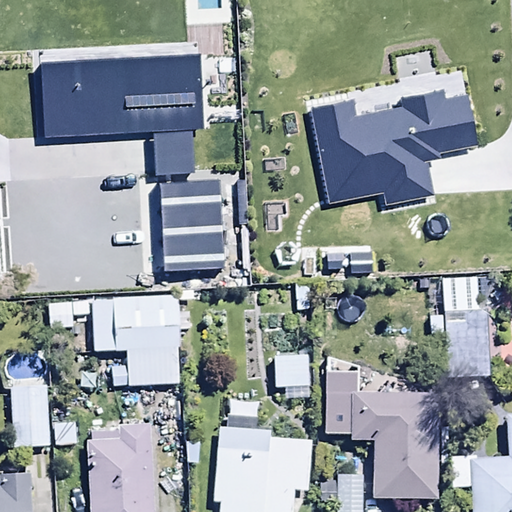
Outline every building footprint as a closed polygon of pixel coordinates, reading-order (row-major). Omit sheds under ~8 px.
[(439,281),(439,313),(474,313),(474,281),(439,281)] [(281,294),(282,317),(308,316),(307,293),(281,294)] [(176,388),(174,300),(110,301),(110,304),(89,305),(89,353),(124,353),(124,389),(176,388)] [(85,306),(46,307),(46,331),(70,331),(70,318),(86,317),(85,306)] [(444,381),(485,380),(484,316),(461,316),(461,326),(443,326),(444,381)] [(270,358),(270,390),(305,390),(305,358),(270,358)] [(346,442),(369,442),(369,501),(432,501),(433,430),(418,430),(418,394),(355,394),(355,376),(323,375),(323,436),(346,436),(346,442)] [(44,389),(7,391),(10,450),(47,449),(44,389)] [(467,487),(468,511),(511,511),(511,418),(503,418),(505,459),(449,459),(451,488),(467,487)] [(88,443),(83,444),(86,511),(151,511),(148,425),(115,427),(116,433),(87,434),(88,443)] [(52,427),(52,447),(74,447),(74,427),(52,427)] [(269,432),(216,428),(210,505),(217,506),(216,511),(288,511),(290,491),(305,492),(309,442),(268,439),(269,432)] [(0,511),(27,511),(27,478),(0,478),(0,511)] [(334,511),(359,511),(360,480),(334,479),(334,485),(317,484),(317,503),(335,503),(334,511)]
